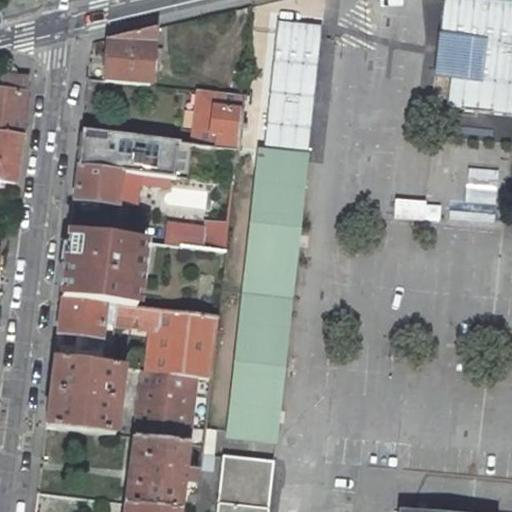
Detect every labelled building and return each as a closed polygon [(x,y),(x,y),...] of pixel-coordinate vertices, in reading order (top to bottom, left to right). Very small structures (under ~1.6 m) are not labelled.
[(511,0),(441,0),(430,107),(511,116),(511,0)] [(279,18),(264,150),(305,155),(320,42),(322,22),(279,18)] [(104,81),(149,86),(155,28),(107,39),(104,81)] [(25,104),(28,79),(3,76),(2,91),(0,90),(0,135),(21,138),(25,104)] [(196,145),(234,150),(236,150),(242,95),(197,91),(191,133),(198,133),(196,145)] [(81,131),(77,166),(123,172),(141,174),(170,177),(173,178),(177,143),(81,131)] [(191,144),(196,145),(198,133),(191,133),(190,144),(191,144)] [(0,182),(15,184),(21,138),(0,135),(0,182)] [(190,144),(177,143),(173,178),(187,179),(191,144),(190,144)] [(305,155),(264,150),(231,435),(270,439),(305,155)] [(123,172),(77,166),(73,200),(82,202),(81,207),(84,211),(97,213),(100,209),(101,204),(119,206),(120,202),(123,172)] [(463,203),(449,202),(448,221),(492,225),(497,170),(466,167),(463,203)] [(140,184),(141,174),(123,172),(120,202),(137,204),(140,184)] [(169,188),(170,177),(141,174),(140,184),(169,188)] [(168,223),(165,245),(203,250),(225,253),(228,226),(204,222),(203,227),(168,223)] [(137,309),(145,243),(69,233),(64,267),(71,268),(69,279),(63,278),(62,287),(87,290),(85,303),(106,305),(137,309)] [(85,303),(87,290),(62,287),(60,300),(85,303)] [(106,305),(85,303),(60,300),(56,334),(99,339),(102,339),(103,326),(106,305)] [(142,330),(145,310),(137,309),(106,305),(103,326),(142,330)] [(211,381),(217,319),(145,310),(142,330),(156,332),(151,375),(196,379),(211,381)] [(98,349),(99,339),(56,334),(53,359),(58,359),(60,344),(98,349)] [(99,365),(101,349),(98,349),(60,344),(58,359),(99,365)] [(99,365),(58,359),(53,359),(45,430),(114,438),(116,422),(123,423),(125,410),(117,410),(119,396),(126,397),(127,390),(120,389),(122,368),(99,365)] [(196,379),(151,375),(141,374),(133,440),(188,447),(196,379)] [(202,455),(213,456),(216,431),(205,429),(202,455)] [(185,470),(188,447),(133,440),(124,505),(178,511),(180,511),(183,486),(194,488),(196,472),(185,470)] [(211,471),(213,456),(202,455),(200,470),(211,471)] [(222,457),(217,505),(267,510),(273,463),(222,457)]
